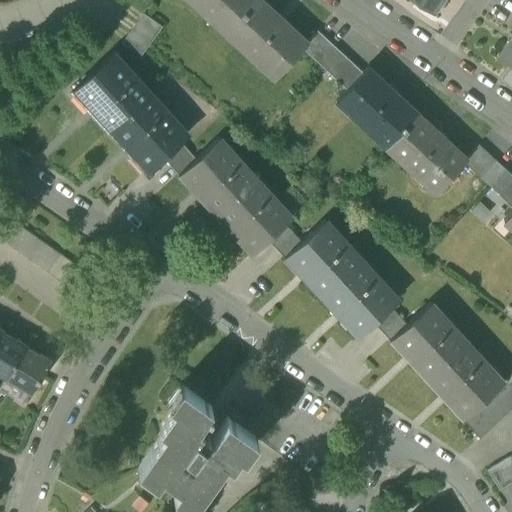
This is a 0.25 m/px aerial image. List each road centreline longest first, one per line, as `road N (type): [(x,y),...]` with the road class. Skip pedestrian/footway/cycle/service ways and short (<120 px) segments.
road 1 (residential): [(25,511),(35,473),(104,338),(166,275)]
road 2 (residential): [(384,428),(166,275)]
road 3 (residential): [(166,275),(0,165)]
road 4 (residential): [(490,511),(478,491),(384,428)]
